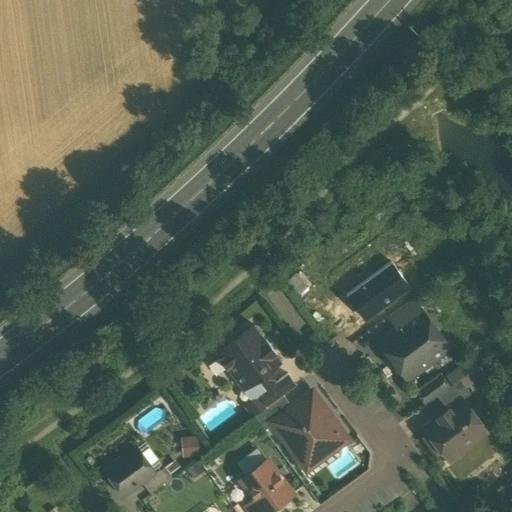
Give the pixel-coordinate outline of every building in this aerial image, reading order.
[(345,294),(363,318),(408,286),(391,261),(345,294)] [(411,298),(389,315),(398,327),(420,311),(411,298)] [(398,327),(379,341),(406,377),(447,347),(420,311),(398,327)] [(254,326),(217,353),(220,356),(218,358),(225,369),(228,367),(242,387),(241,388),(241,389),(255,379),(264,391),(275,382),(266,371),(278,362),(274,356),(276,354),(274,351),(273,349),(272,346),(271,344),(269,343),(267,342),(265,339),(262,341),(253,328),(254,327),(254,326)] [(439,373),(416,390),(426,404),(436,396),(449,386),(439,373)] [(264,391),(258,395),(266,407),(282,395),(295,385),(287,374),(275,382),(264,391)] [(449,386),(436,396),(445,409),(446,408),(447,409),(460,400),(461,401),(469,394),(458,379),(449,386)] [(292,408),(273,422),(273,423),(303,463),(315,455),(321,456),(329,449),(330,444),(342,435),(311,393),(292,408)] [(266,407),(254,416),(264,430),(273,423),(273,422),(292,408),(282,395),(266,407)] [(460,400),(447,409),(446,408),(445,409),(435,416),(437,418),(424,427),(448,459),(484,432),(461,401),(460,400)] [(196,437),(183,438),(185,456),(197,455),(196,437)] [(152,471),(136,448),(124,456),(123,454),(112,463),(113,465),(105,470),(122,493),(152,471)] [(265,461),(256,467),(241,478),(255,498),(245,505),(249,511),(273,511),(271,508),(291,493),(266,460),(265,460),(265,461)] [(164,467),(142,483),(149,493),(172,477),(164,467)]
